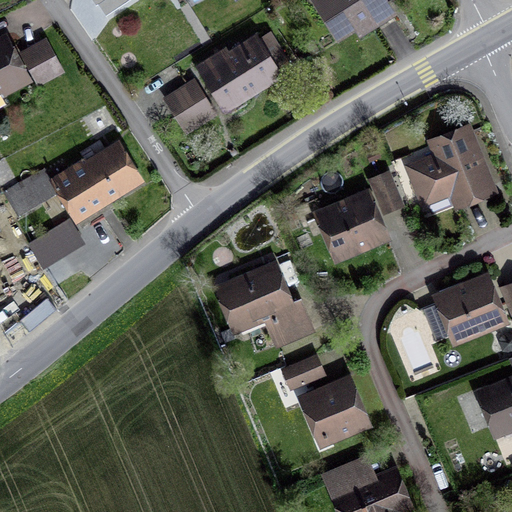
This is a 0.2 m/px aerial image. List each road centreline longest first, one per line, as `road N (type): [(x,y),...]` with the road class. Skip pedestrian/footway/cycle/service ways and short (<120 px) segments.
road 1 (tertiary): [(482,38),(362,105),(200,219)]
road 2 (residential): [(47,0),(200,219)]
road 3 (tertiary): [(200,219),(0,384)]
